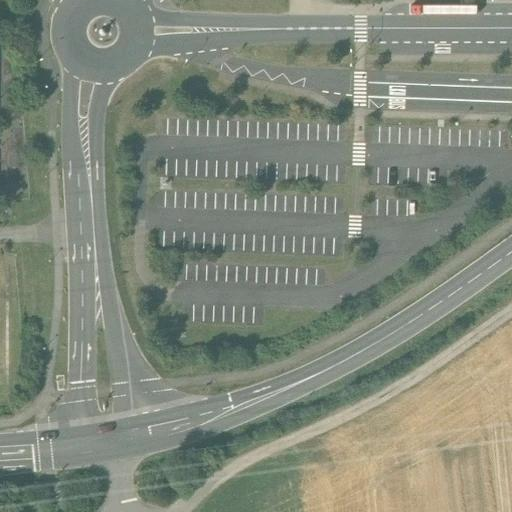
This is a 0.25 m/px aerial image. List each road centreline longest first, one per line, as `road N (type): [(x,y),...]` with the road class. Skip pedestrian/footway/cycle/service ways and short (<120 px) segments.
road 1 (secondary): [(0,455),(107,444),(214,421),(279,396),(356,356),(511,251)]
road 2 (track): [(511,311),(396,390),(228,469),(174,511)]
